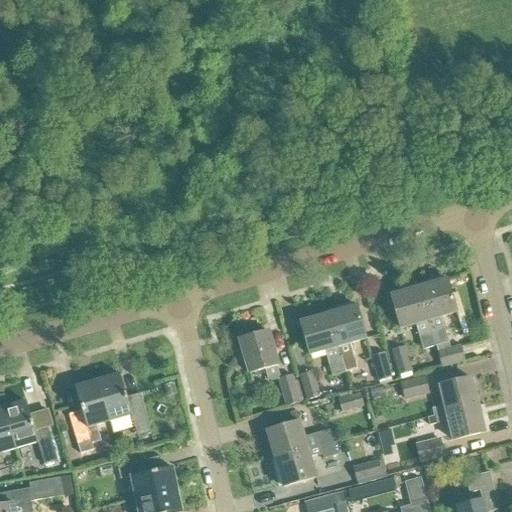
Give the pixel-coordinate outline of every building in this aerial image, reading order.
[(457,314),(447,281),(419,289),(436,348),(442,370),(465,363),(461,346),(450,349),(449,344),(441,319),(457,314)] [(436,348),(419,289),(391,298),(401,331),(416,326),(423,351),(436,348)] [(366,341),(357,308),(328,316),(345,374),(358,370),(351,345),(366,341)] [(345,374),(328,316),(300,324),(310,357),(325,352),(332,378),(345,374)] [(281,380),(277,368),(278,367),(268,333),(240,341),(250,376),(265,371),(268,384),(278,382),(286,408),(303,402),(297,382),(294,383),(292,376),(281,380)] [(412,373),(404,348),(391,352),(399,377),(400,376),(401,380),(412,377),(411,373),(412,373)] [(392,379),(385,354),(371,357),(379,383),(387,381),(388,384),(392,383),(391,379),(392,379)] [(299,377),(307,401),(320,397),(313,373),(299,377)] [(98,382),(110,423),(132,417),(138,439),(151,435),(140,395),(127,399),(120,376),(98,382)] [(400,384),(404,402),(429,396),(425,378),(400,384)] [(478,407),(471,380),(440,388),(444,407),(432,410),(434,418),(478,407)] [(110,423),(98,382),(75,389),(82,412),(69,416),(81,455),(94,451),(92,444),(100,442),(96,427),(110,423)] [(338,401),(342,414),(364,408),(360,395),(338,401)] [(26,403),(4,410),(16,451),(38,444),(44,466),(58,462),(46,422),(33,426),(26,403)] [(485,434),(478,407),(434,418),(428,420),(430,427),(448,423),(453,442),(485,434)] [(0,455),(16,451),(4,410),(0,410),(0,478),(0,479),(0,477),(0,455)] [(329,432),(304,439),(300,423),(267,433),(275,461),(333,444),(329,432)] [(415,445),(420,464),(445,458),(440,439),(415,445)] [(337,457),(333,444),(275,461),(283,489),(316,479),(310,458),(322,454),(324,461),(337,457)] [(177,490),(173,469),(161,472),(158,458),(118,467),(121,481),(131,479),(136,501),(177,490)] [(353,468),(357,482),(382,476),(378,462),(353,468)] [(480,492),(493,488),(489,474),(465,481),(469,495),(480,492)] [(0,511),(31,511),(30,503),(63,498),(60,480),(36,484),(37,489),(0,495),(0,511)] [(410,507),(427,503),(421,480),(404,484),(410,507)] [(480,492),(482,501),(456,508),(457,511),(496,511),(500,511),(493,488),(480,492)] [(351,504),(365,501),(362,489),(348,492),(351,504)] [(136,501),(138,511),(181,511),(177,490),(136,501)] [(305,503),(307,511),(333,511),(329,497),(305,503)] [(401,510),(401,511),(429,511),(427,503),(410,507),(401,510)]
